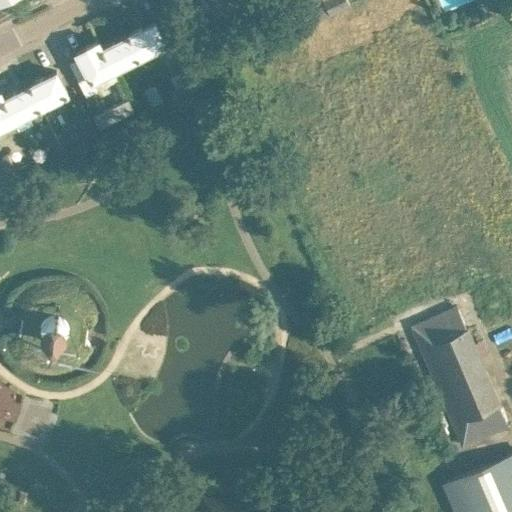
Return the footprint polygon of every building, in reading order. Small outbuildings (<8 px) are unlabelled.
[(330,12),(347,3),(349,2),(348,0),(305,0),(308,5),(307,6),(313,18),(329,10),(330,12)] [(166,42),(155,20),(127,34),(138,56),(166,42)] [(99,39),(95,41),(109,70),(112,68),(113,69),(138,56),(127,34),(102,46),(99,39)] [(97,88),(92,79),(109,70),(95,41),(76,50),(80,57),(70,62),(86,93),(97,88)] [(68,92),(56,70),(28,84),(39,107),(68,92)] [(179,91),(189,86),(181,70),(171,75),(179,91)] [(163,99),(154,82),(144,88),(153,104),(163,99)] [(18,128),(32,120),(28,112),(39,107),(28,84),(4,97),(0,89),(0,97),(11,119),(13,118),(18,128)] [(0,124),(11,119),(0,97),(0,124)] [(106,106),(113,120),(131,111),(124,97),(106,106)] [(78,122),(88,140),(98,135),(88,116),(78,122)] [(47,122),(38,128),(54,157),(64,152),(47,122)] [(0,154),(0,167),(4,175),(15,169),(6,151),(0,154)] [(456,304),(411,324),(421,346),(463,444),(508,424),(498,401),(500,401),(468,326),(456,304)] [(61,316),(57,315),(54,315),(50,315),(47,317),(44,319),(42,322),(40,326),(40,329),(40,333),(42,336),(44,339),(47,342),(51,343),(55,343),(58,343),(62,341),(65,339),(67,336),(68,332),(68,328),(68,325),(66,321),(64,318),(61,316)] [(511,511),(511,450),(445,479),(459,511),(511,511)] [(248,489),(251,469),(234,467),(231,486),(248,489)] [(249,511),(251,502),(199,494),(195,511),(249,511)]
